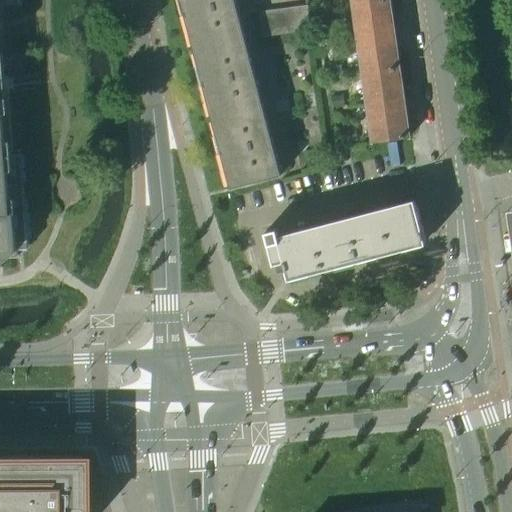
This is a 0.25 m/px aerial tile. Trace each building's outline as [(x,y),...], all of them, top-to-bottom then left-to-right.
[(188,0),(191,11),(185,13),(186,15),(192,13),(196,29),(190,30),(199,66),(205,65),(209,81),(203,83),(204,85),(210,83),(214,98),(208,100),(217,135),(223,134),(228,150),(222,152),(222,154),(228,152),(232,167),(226,169),(231,187),(282,174),(281,171),(275,172),(263,125),(268,123),(267,119),(262,121),(249,73),(255,72),(254,68),(248,69),(231,4),(236,2),(235,0),(188,0)] [(382,0),(354,4),(364,73),(401,68),(391,0),(382,0)] [(307,5),(294,7),(298,32),(310,30),(307,5)] [(294,7),(282,9),(286,34),(298,32),(294,7)] [(282,9),(270,10),(274,36),(286,34),(282,9)] [(274,36),(270,10),(258,12),(262,37),(274,36)] [(401,68),(364,73),(373,142),(411,137),(401,68)] [(0,257),(19,256),(18,249),(29,248),(29,242),(21,149),(14,150),(10,96),(2,97),(0,72),(0,257)] [(267,233),(266,233),(274,264),(276,264),(278,273),(287,270),(289,279),(426,243),(417,206),(281,242),(277,228),(266,231),(267,233)] [(0,511),(78,511),(78,455),(0,455),(0,511)]
